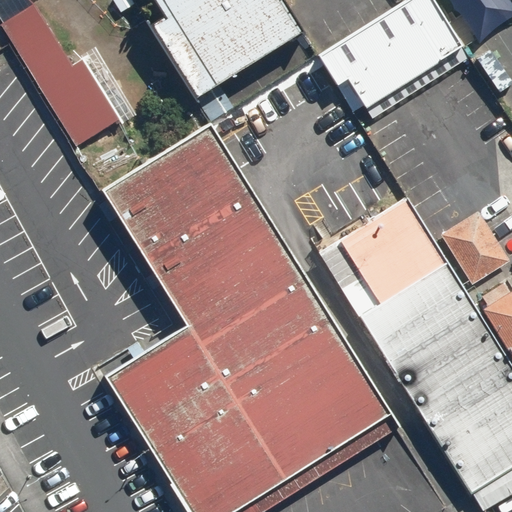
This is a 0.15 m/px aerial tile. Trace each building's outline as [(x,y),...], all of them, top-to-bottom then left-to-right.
[(146,0),(157,18),(145,25),(190,98),(293,35),(272,0),(146,0)] [(428,0),(404,0),(313,55),(333,86),(343,80),(360,107),(458,48),(428,0)] [(511,12),(502,0),(446,0),(476,40),(511,13),(511,12)] [(0,25),(0,29),(74,147),(115,121),(77,61),(69,67),(30,6),(0,25)] [(225,511),(387,415),(211,126),(103,191),(186,327),(107,375),(190,511),(225,511)] [(474,509),(511,489),(511,369),(404,195),(330,239),(376,310),(355,322),(474,509)] [(503,263),(472,215),(434,240),(465,287),(503,263)] [(511,287),(479,308),(511,358),(511,287)]
